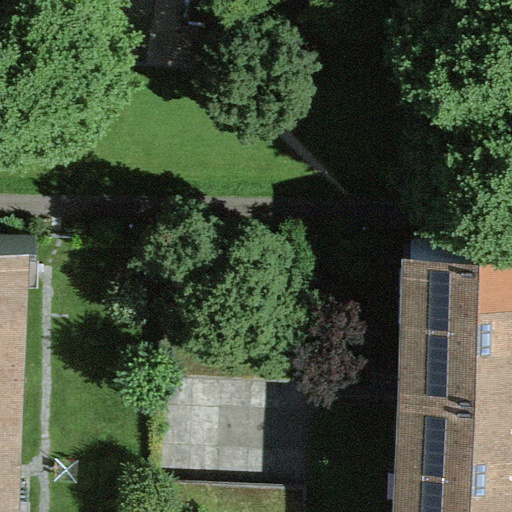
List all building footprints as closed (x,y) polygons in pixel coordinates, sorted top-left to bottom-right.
[(0,373),(11,374),(15,266),(29,266),(30,239),(0,238),(0,373)] [(416,381),(511,387),(511,244),(420,243),(416,381)] [(157,370),(306,376),(309,317),(160,310),(157,370)] [(0,511),(20,511),(21,485),(6,484),(11,374),(0,373),(0,511)] [(511,511),(511,387),(416,381),(409,511),(511,511)] [(151,511),(300,511),(301,494),(152,487),(151,511)]
